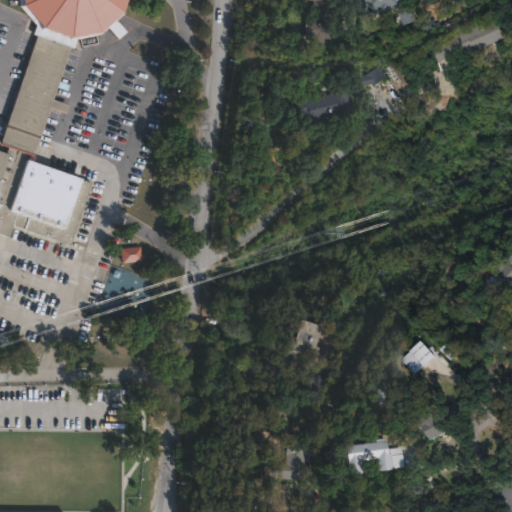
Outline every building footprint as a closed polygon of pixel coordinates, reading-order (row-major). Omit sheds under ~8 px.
[(126,0),(122,12),(114,18),(126,31),(118,38),(106,25),(99,31),(77,36),(73,48),(70,47),(52,99),(68,105),(65,114),(49,108),(33,154),(96,176),(73,249),(16,229),(12,241),(0,236),(0,144),(13,149),(14,148),(11,147),(0,143),(0,140),(37,35),(33,34),(36,25),(19,6),(18,0),(126,0)] [(326,0),(325,38),(319,37),(319,42),(306,42),(306,37),(299,37),(300,20),(306,20),(307,0),(326,0)] [(397,0),(397,6),(387,6),(386,11),(380,11),(380,13),(363,12),(363,0),(397,0)] [(440,0),(429,8),(423,0),(440,0)] [(416,20),(402,25),(397,10),(410,5),(416,20)] [(510,40),(504,20),(431,43),(438,63),(510,40)] [(384,74),(371,84),(369,81),(358,85),(356,73),(362,72),(375,62),(384,74)] [(350,108),(300,121),(297,112),(295,113),(291,100),(327,91),(325,83),(343,78),(350,108)] [(120,248),(120,262),(141,262),(141,248),(120,248)] [(139,269),(121,273),(118,258),(136,254),(139,269)] [(508,297),(511,299),(511,255),(494,285),(510,295),(508,297)] [(322,334),(318,346),(322,348),(319,359),(300,353),(299,356),(289,353),(293,339),(296,340),(303,320),(322,326),(320,333),(322,334)] [(432,342),(451,364),(436,376),(415,350),(417,348),(418,349),(426,342),(429,339),(432,342)] [(387,386),(386,402),(377,402),(379,379),(386,380),(385,386),(387,386)] [(477,411),(462,419),(464,422),(431,440),(425,427),(422,429),(418,421),(422,419),(419,413),(434,405),(438,412),(469,395),(477,411)] [(386,440),(389,456),(403,454),(405,466),(394,467),(394,468),(379,471),(377,457),(360,460),(362,473),(350,474),(346,446),(386,440)] [(312,443),(312,456),(306,456),(306,464),(308,464),(307,477),(303,476),(302,479),(268,477),(268,471),(265,471),(265,461),(288,462),(288,442),(312,443)]
